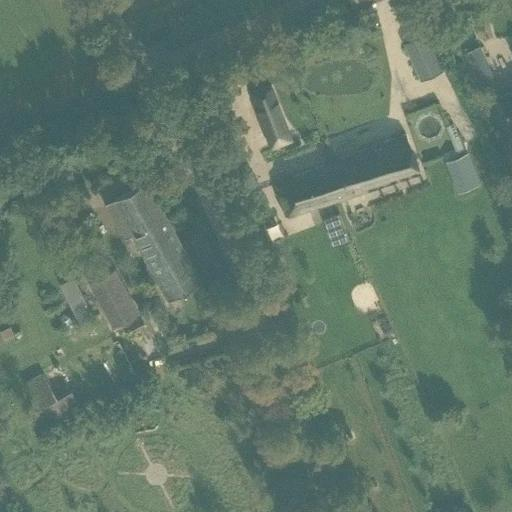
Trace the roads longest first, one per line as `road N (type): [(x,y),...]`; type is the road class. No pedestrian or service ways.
road 1 (unclassified): [(327,511),(254,299),(140,73)]
road 2 (residential): [(140,73),(306,0)]
